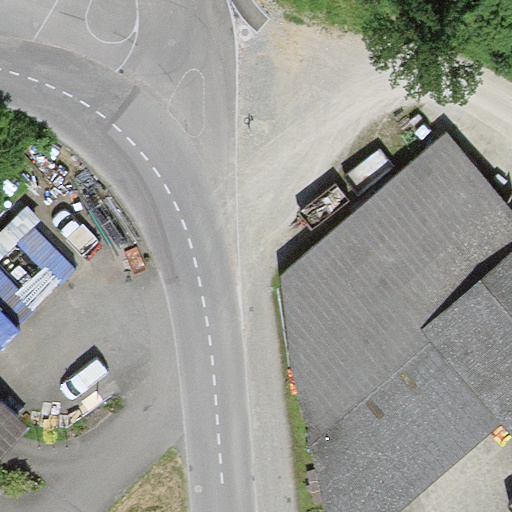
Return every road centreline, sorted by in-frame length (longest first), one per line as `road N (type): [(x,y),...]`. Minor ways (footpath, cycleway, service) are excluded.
road 1 (track): [(194,249),(288,168),(417,75),(511,118)]
road 2 (residential): [(221,511),(194,249),(151,150)]
road 3 (track): [(175,4),(245,12),(417,75)]
road 4 (track): [(151,150),(170,88),(174,0)]
